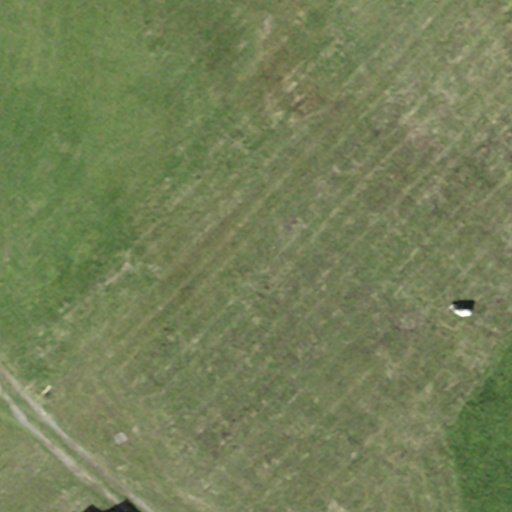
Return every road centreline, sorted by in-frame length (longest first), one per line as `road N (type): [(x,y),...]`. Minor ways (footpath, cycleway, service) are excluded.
road 1 (track): [(150,511),(93,469),(0,421)]
road 2 (track): [(0,369),(93,469)]
